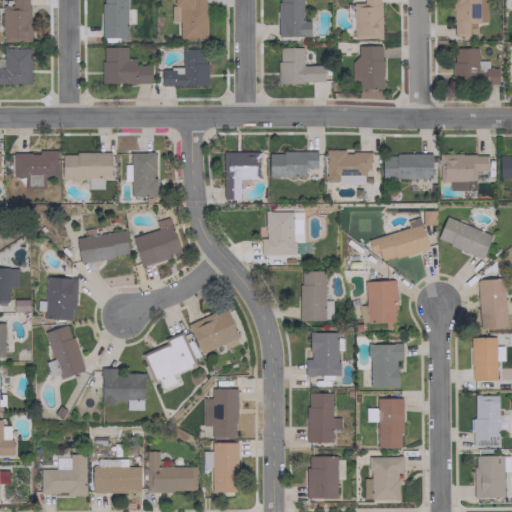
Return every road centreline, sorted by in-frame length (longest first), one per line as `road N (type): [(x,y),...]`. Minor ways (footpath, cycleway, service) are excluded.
road 1 (residential): [(0,118),(511,117)]
road 2 (residential): [(190,119),(197,221),(266,317),(272,511)]
road 3 (residential): [(438,302),(439,511)]
